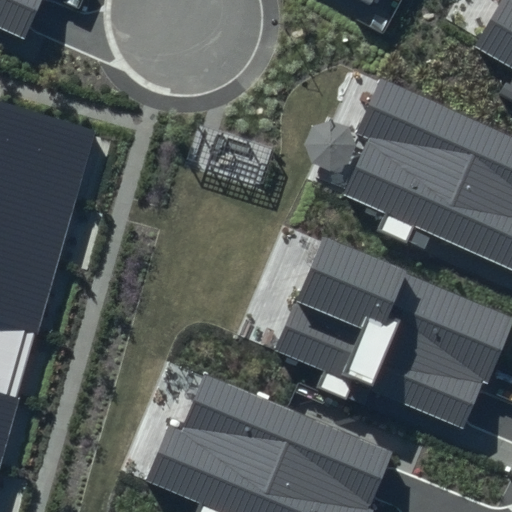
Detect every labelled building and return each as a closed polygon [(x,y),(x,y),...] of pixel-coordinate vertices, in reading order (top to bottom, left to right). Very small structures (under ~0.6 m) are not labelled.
[(0,0),(0,28),(25,39),(41,0),(0,0)] [(511,0),(498,0),(472,46),(511,68),(511,72),(500,93),(511,99),(511,0)] [(511,135),(381,77),(356,131),(370,137),(344,194),(387,213),(380,229),(426,250),(432,235),(511,270),(511,135)] [(0,468),(96,130),(0,102),(0,468)] [(511,327),(511,315),(323,237),(276,349),(324,369),(318,385),(363,404),(369,390),(464,429),(483,383),(488,385),(511,327)] [(391,452),(204,375),(184,423),(173,419),(147,481),(199,503),(195,511),(373,511),(374,511),(367,509),(391,452)]
